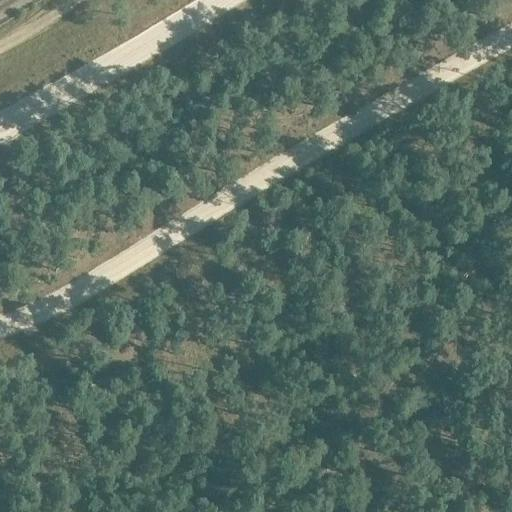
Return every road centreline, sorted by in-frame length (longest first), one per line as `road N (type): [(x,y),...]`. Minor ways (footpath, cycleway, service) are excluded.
road 1 (track): [(511,40),(257,177),(90,286),(0,326)]
road 2 (track): [(0,121),(203,0)]
